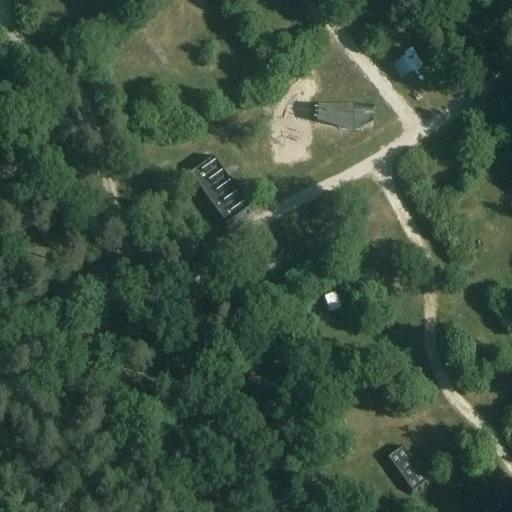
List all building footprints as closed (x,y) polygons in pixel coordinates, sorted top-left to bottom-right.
[(322,104),(321,126),(372,128),(373,106),(322,104)] [(297,130),(275,131),(275,149),(298,148),(297,130)] [(190,179),(225,229),(238,221),(249,212),(213,163),(208,166),(190,179)] [(473,199),(461,212),(469,220),(481,207),(473,199)] [(426,483),(402,450),(388,460),(412,493),(426,483)]
